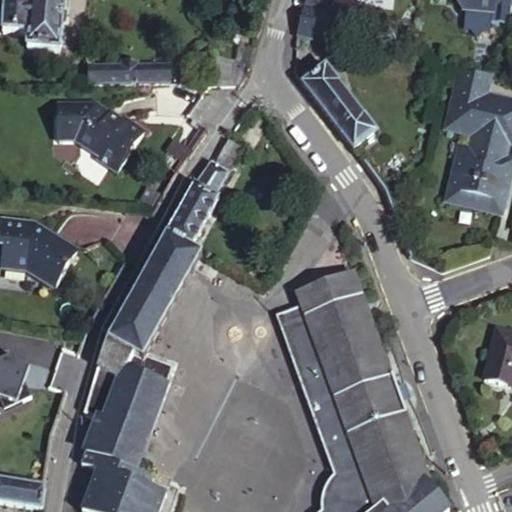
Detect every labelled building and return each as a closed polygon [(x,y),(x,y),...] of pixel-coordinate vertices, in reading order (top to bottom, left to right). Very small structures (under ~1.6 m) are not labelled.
[(13,0),(0,0),(0,36),(23,38),(21,53),(57,56),(61,0),(25,0),(26,1),(13,0)] [(489,27),(507,28),(509,6),(509,0),(440,0),(451,1),(450,4),(459,15),(489,18),(489,27)] [(306,8),(298,39),(313,43),(314,36),(337,42),(344,16),(306,8)] [(314,36),(313,43),(336,49),(337,42),(314,36)] [(249,71),(255,48),(242,46),(237,63),(240,69),(249,71)] [(87,72),(88,91),(171,90),(170,70),(136,71),(136,68),(119,69),(119,71),(87,72)] [(302,90),(354,155),(377,136),(325,71),(311,83),(302,90)] [(298,85),(307,78),(303,73),(294,80),(298,85)] [(492,78),(461,77),(457,95),(486,102),(492,78)] [(302,90),(311,83),(307,78),(298,85),(302,90)] [(511,107),(486,102),(457,95),(448,132),(478,139),(474,157),(462,155),(451,205),(501,217),(511,170),(511,165),(506,164),(510,146),(511,146),(511,107)] [(59,112),(59,148),(82,148),(103,162),(99,168),(117,180),(143,141),(130,132),(128,138),(120,134),(120,126),(96,111),(59,112)] [(130,132),(120,126),(120,134),(128,138),(130,132)] [(194,159),(208,138),(200,133),(186,154),(194,159)] [(227,144),(213,165),(232,178),(247,157),(227,144)] [(195,193),(216,205),(231,181),(211,169),(195,193)] [(220,208),(216,205),(195,193),(174,228),(167,241),(191,256),(220,208)] [(0,244),(2,245),(0,272),(24,273),(50,290),(74,250),(31,224),(0,220),(0,244)] [(202,262),(191,256),(167,241),(126,311),(110,339),(107,346),(133,362),(141,367),(144,362),(202,262)] [(381,511),(394,511),(429,484),(430,483),(405,417),(408,416),(404,404),(398,390),(398,387),(395,380),(392,381),(361,301),(364,300),(355,277),(298,299),(302,311),(306,322),(309,321),(340,400),(337,401),(351,438),(353,436),(381,511)] [(381,511),(353,436),(351,438),(337,401),(340,400),(309,321),(306,322),(302,311),(277,320),(332,481),(328,483),(325,486),(322,491),(321,495),(320,499),(321,505),(323,509),(324,511),(381,511)] [(511,334),(498,331),(485,380),(511,387),(511,385),(511,334)] [(86,420),(90,421),(100,425),(88,458),(120,471),(135,476),(150,436),(109,420),(120,389),(118,388),(133,362),(107,346),(97,372),(86,420)] [(0,396),(14,402),(24,371),(10,366),(7,357),(0,360),(0,396)] [(174,374),(144,362),(141,367),(133,362),(118,388),(120,389),(162,405),(174,374)] [(407,386),(398,390),(404,404),(413,401),(407,386)] [(162,405),(120,389),(109,420),(150,436),(162,405)] [(104,511),(120,471),(88,458),(83,471),(96,476),(82,511),(104,511)] [(135,476),(120,471),(104,511),(162,511),(167,503),(149,497),(153,485),(134,479),(135,476)] [(0,506),(34,511),(40,511),(45,487),(0,480),(0,506)] [(394,511),(451,511),(429,484),(394,511)]
